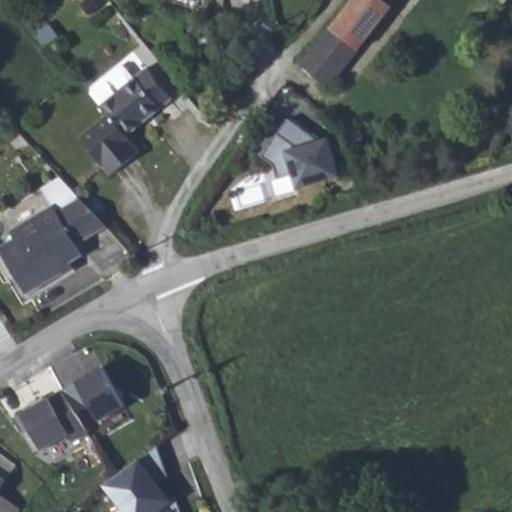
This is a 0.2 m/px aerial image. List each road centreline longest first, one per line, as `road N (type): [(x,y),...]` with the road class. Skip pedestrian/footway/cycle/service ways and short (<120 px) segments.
road 1 (unclassified): [(511,171),(151,286)]
road 2 (unclassified): [(253,0),(259,80),(244,114),(169,216),(151,286)]
road 3 (unclassified): [(151,286),(234,511)]
road 4 (unclassified): [(151,286),(0,374)]
